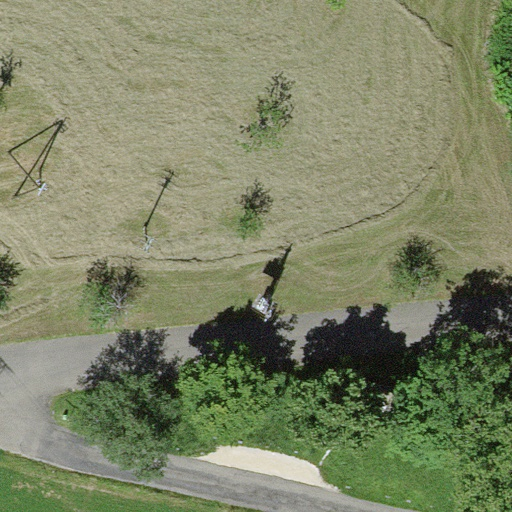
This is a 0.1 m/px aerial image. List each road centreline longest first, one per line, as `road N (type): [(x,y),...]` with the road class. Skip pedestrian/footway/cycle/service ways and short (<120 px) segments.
road 1 (unclassified): [(511,302),(76,359),(0,389)]
road 2 (unclassified): [(401,511),(0,424)]
